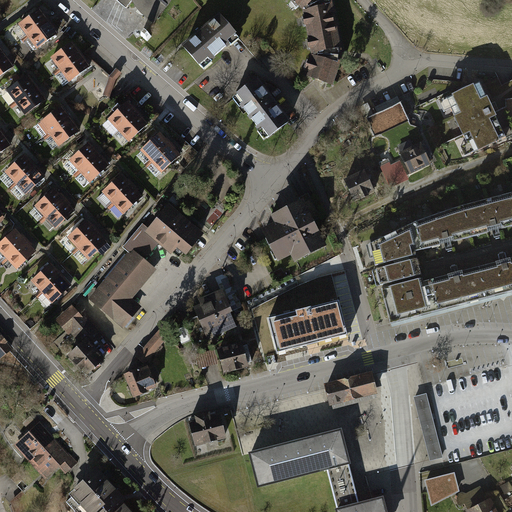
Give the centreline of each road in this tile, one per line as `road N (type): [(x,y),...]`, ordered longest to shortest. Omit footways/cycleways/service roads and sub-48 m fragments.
road 1 (tertiary): [(511,338),(429,341),(193,402),(115,445)]
road 2 (residential): [(273,183),(81,408)]
road 3 (residential): [(66,0),(273,183)]
road 4 (residential): [(411,55),(401,71),(331,116),(273,183)]
road 5 (tertiary): [(0,319),(81,408)]
